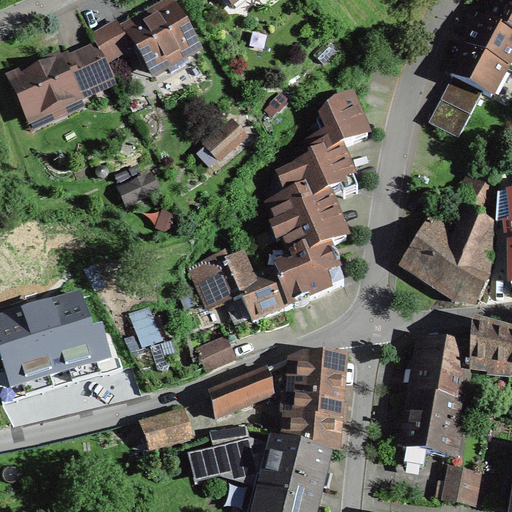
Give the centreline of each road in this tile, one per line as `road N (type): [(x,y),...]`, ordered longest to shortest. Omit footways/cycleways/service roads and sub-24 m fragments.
road 1 (residential): [(368,324),(123,409),(0,442)]
road 2 (residential): [(368,324),(402,108),(442,0)]
road 3 (residential): [(349,511),(368,324)]
road 4 (residential): [(368,324),(511,310)]
